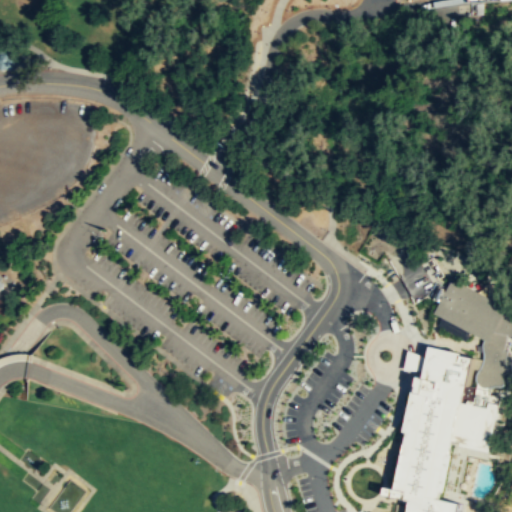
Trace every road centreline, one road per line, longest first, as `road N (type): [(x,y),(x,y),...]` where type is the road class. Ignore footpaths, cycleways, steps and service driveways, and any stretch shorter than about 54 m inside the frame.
road 1 (residential): [(333,268),(336,292),(264,399),(269,472)]
road 2 (residential): [(159,129),(333,268)]
road 3 (residential): [(0,83),(89,85),(159,129)]
